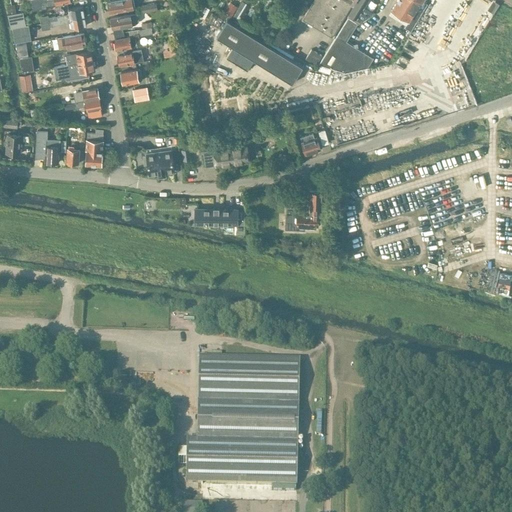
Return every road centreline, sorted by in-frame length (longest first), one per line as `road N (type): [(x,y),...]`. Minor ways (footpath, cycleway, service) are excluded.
road 1 (unclassified): [(122,181),(220,189),(511,101)]
road 2 (residential): [(122,181),(94,0)]
road 3 (unknown): [(459,119),(431,85),(406,72),(303,93)]
road 4 (unclassified): [(122,181),(0,171)]
